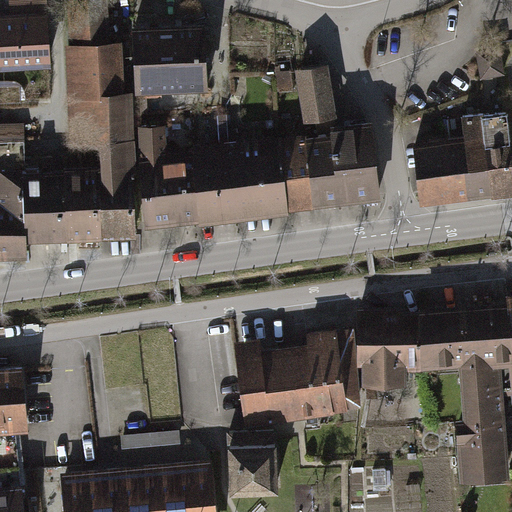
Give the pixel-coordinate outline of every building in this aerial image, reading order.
[(46,0),(0,0),(0,62),(50,60),(46,0)] [(114,38),(111,0),(63,0),(66,41),(114,38)] [(174,85),(173,19),(138,20),(139,86),(174,85)] [(173,19),(174,85),(210,85),(209,19),(173,19)] [(123,37),(114,38),(66,41),(70,96),(127,92),(123,37)] [(509,72),(504,43),(479,47),(484,76),(509,72)] [(339,113),(330,60),(300,65),(309,118),(339,113)] [(0,100),(19,100),(19,85),(0,85),(0,100)] [(127,92),(70,96),(74,142),(97,140),(137,137),(134,127),(131,91),(127,92)] [(480,110),(481,116),(490,196),(511,194),(511,178),(504,108),(480,110)] [(385,197),(375,115),(336,120),(337,128),(309,132),(318,204),(385,197)] [(459,119),(461,136),(468,199),(490,196),(481,116),(459,119)] [(204,218),(197,152),(169,155),(165,123),(134,127),(137,137),(142,225),(204,218)] [(24,126),(0,126),(0,143),(24,143),(24,126)] [(318,204),(309,132),(283,135),(292,208),(318,204)] [(254,138),(262,211),(292,208),(283,135),(254,138)] [(461,136),(410,141),(417,205),(468,199),(461,136)] [(99,167),(103,236),(138,234),(138,225),(142,225),(137,137),(97,140),(99,167)] [(224,142),(232,215),(262,211),(254,138),(224,142)] [(232,215),(224,142),(196,145),(197,152),(204,218),(232,215)] [(0,254),(28,254),(29,241),(24,172),(25,164),(0,165),(0,254)] [(62,169),(66,239),(103,236),(99,167),(62,169)] [(66,239),(62,169),(24,172),(29,241),(66,239)] [(461,362),(511,357),(511,295),(422,303),(422,307),(426,364),(461,362)] [(426,364),(422,307),(405,307),(405,303),(360,304),(362,363),(365,363),(365,381),(409,380),(409,368),(426,368),(426,364)] [(263,355),(262,349),(239,352),(248,419),(272,416),(361,404),(355,326),(310,332),(313,348),(283,353),(263,355)] [(466,414),(507,410),(511,409),(511,357),(461,362),(466,414)] [(0,484),(20,482),(16,430),(32,429),(26,364),(0,365),(0,484)] [(511,461),(507,410),(466,414),(457,415),(463,481),(511,476),(511,461)] [(278,427),(231,429),(233,489),(281,487),(278,427)] [(123,446),(181,441),(180,428),(122,434),(123,446)] [(212,511),(208,456),(169,459),(173,511),(212,511)] [(173,511),(169,459),(132,463),(136,511),(173,511)] [(136,511),(132,463),(94,466),(98,511),(136,511)] [(61,511),(98,511),(94,466),(58,469),(61,511)] [(0,511),(25,511),(21,482),(20,482),(0,484),(0,511)]
